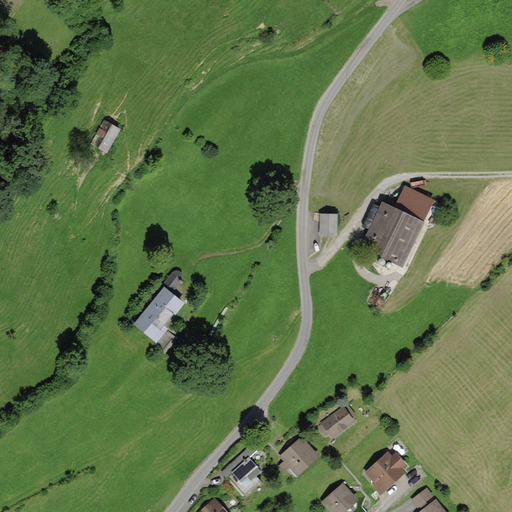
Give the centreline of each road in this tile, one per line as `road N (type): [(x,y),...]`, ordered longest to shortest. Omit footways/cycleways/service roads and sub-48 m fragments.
road 1 (residential): [(174,511),(293,361),(307,323),(307,162),(321,109),(401,0)]
road 2 (track): [(304,273),(381,190),(406,178),(511,175)]
